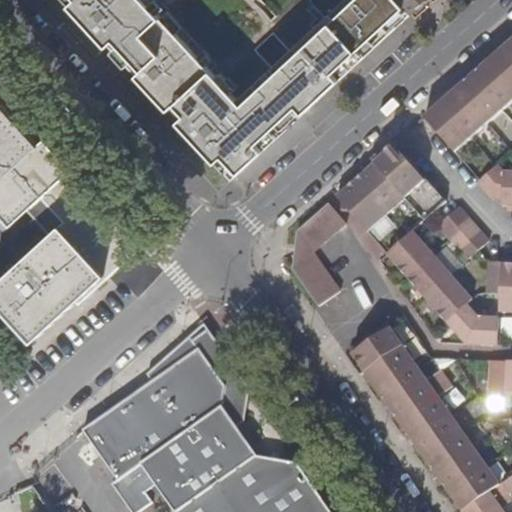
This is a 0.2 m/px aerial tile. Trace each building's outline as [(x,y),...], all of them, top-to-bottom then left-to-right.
[(76,0),(71,6),(109,47),(119,57),(169,112),(179,123),(217,163),(224,157),(239,174),(305,114),(328,92),(337,85),(341,81),(352,71),(412,16),(397,0),(356,0),(319,35),(308,45),(304,49),(295,57),(272,79),(243,105),(240,108),(235,104),(239,101),(222,83),(212,71),(161,17),(152,7),(145,0),(76,0)] [(431,0),(397,0),(412,16),(412,17),(431,0)] [(467,141),(511,101),(511,41),(438,106),(467,141)] [(0,186),(44,146),(45,145),(0,96),(0,221),(9,231),(20,221),(0,198),(0,186)] [(467,141),(438,106),(424,119),(453,153),(467,141)] [(73,172),(76,169),(50,141),(45,145),(44,146),(70,175),(73,172)] [(32,209),(70,175),(44,146),(0,186),(0,198),(20,221),(32,209)] [(422,220),(429,214),(440,204),(391,146),(335,196),(367,232),(405,199),(422,220)] [(224,157),(217,163),(233,180),(239,174),(224,157)] [(511,207),(511,172),(500,172),(495,166),(474,184),(486,198),(499,199),(500,206),(511,207)] [(73,172),(70,175),(32,209),(54,233),(64,225),(110,274),(113,276),(144,247),(73,172)] [(343,222),(326,203),(293,232),(290,268),(315,305),(336,290),(310,251),(343,222)] [(446,240),(469,221),(459,210),(439,226),(437,224),(435,227),(446,240)] [(456,251),(478,232),(469,221),(446,240),(456,251)] [(0,299),(37,341),(82,300),(110,274),(64,225),(54,233),(0,284),(0,299)] [(409,232),(383,255),(404,278),(429,255),(409,232)] [(486,242),(478,232),(456,251),(464,261),(486,242)] [(404,278),(423,300),(449,278),(429,255),(404,278)] [(511,258),(498,258),(498,263),(497,295),(496,312),(511,312),(511,258)] [(497,295),(498,263),(485,263),(484,293),(497,295)] [(86,303),(113,276),(110,274),(82,300),(86,303)] [(423,300),(444,322),(464,305),(469,300),(449,278),(423,300)] [(444,322),(464,345),(494,347),(496,317),(473,316),(464,305),(444,322)] [(384,324),(345,351),(348,355),(386,328),(384,324)] [(386,328),(348,355),(457,511),(485,492),(494,485),(386,328)] [(339,511),(306,464),(265,456),(256,455),(228,415),(230,407),(235,385),(209,348),(166,378),(147,391),(88,432),(122,483),(147,467),(177,511),(339,511)] [(511,361),(505,361),(505,367),(494,366),(492,399),(504,400),(503,406),(511,407),(511,361)] [(428,379),(440,397),(454,387),(442,370),(428,379)] [(162,372),(143,384),(147,391),(166,378),(162,372)] [(265,456),(230,407),(228,415),(256,455),(265,456)] [(511,490),(511,472),(497,483),(506,495),(511,490)] [(510,500),(506,495),(497,483),(494,485),(485,492),(497,509),(510,500)] [(485,492),(457,511),(498,511),(497,509),(485,492)]
